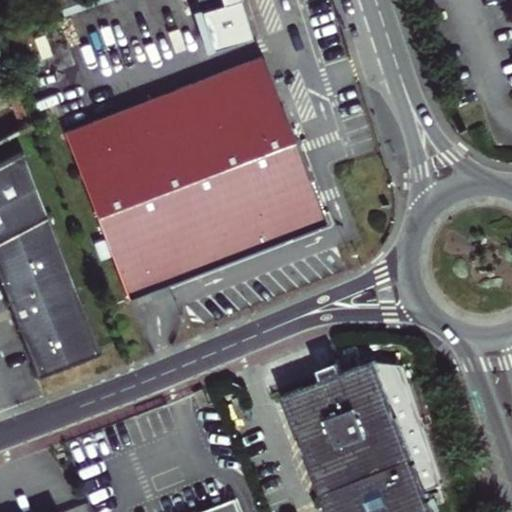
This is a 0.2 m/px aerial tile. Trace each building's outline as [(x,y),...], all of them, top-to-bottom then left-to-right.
[(77,0),(42,0),(46,11),(77,0)] [(221,0),(225,9),(204,17),(218,54),(255,40),(243,2),(243,0),(221,0)] [(263,55),(64,131),(128,298),(327,222),(291,129),(263,55)] [(0,98),(5,111),(13,107),(8,94),(5,86),(0,88),(0,98)] [(8,94),(13,107),(22,128),(33,122),(20,89),(8,94)] [(22,150),(0,161),(0,282),(36,375),(100,350),(22,150)] [(313,385),(284,396),(322,495),(328,511),(437,511),(432,499),(431,496),(429,492),(419,466),(418,462),(416,459),(378,359),(313,385)] [(203,511),(240,511),(236,499),(203,511)]
